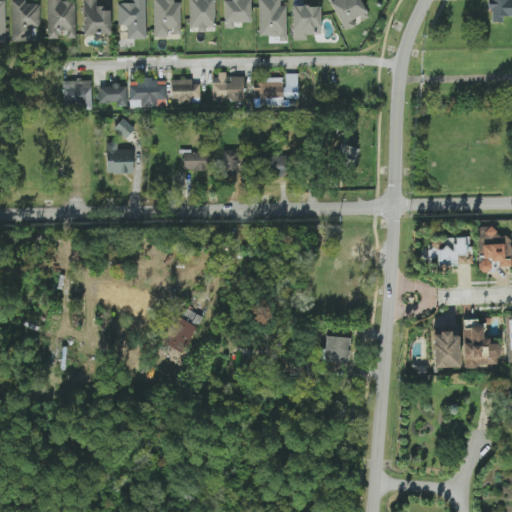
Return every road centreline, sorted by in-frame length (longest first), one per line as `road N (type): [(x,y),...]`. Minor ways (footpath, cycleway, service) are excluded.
road 1 (tertiary): [(375,511),(402,74),(428,0)]
road 2 (tertiary): [(0,215),(511,201)]
road 3 (residential): [(67,65),(284,58),(404,64)]
